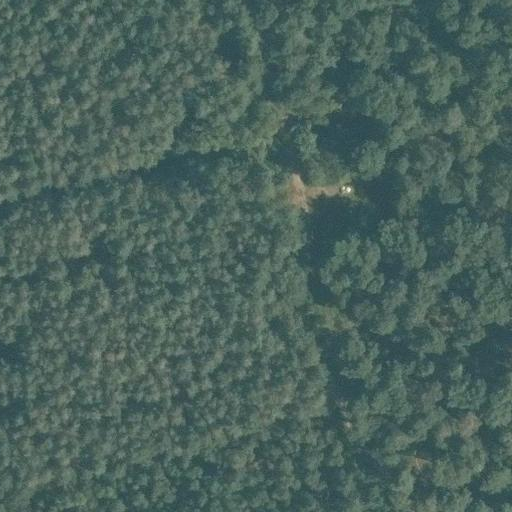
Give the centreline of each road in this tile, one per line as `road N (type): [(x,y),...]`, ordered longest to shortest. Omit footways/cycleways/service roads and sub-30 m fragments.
road 1 (track): [(366,511),(279,125)]
road 2 (track): [(0,181),(279,125)]
road 3 (track): [(279,125),(511,71)]
road 4 (track): [(279,125),(256,21),(262,0)]
